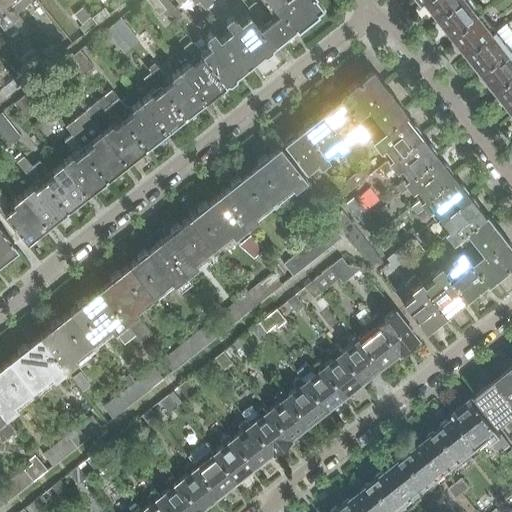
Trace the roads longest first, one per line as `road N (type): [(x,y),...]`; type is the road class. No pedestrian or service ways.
road 1 (residential): [(0,317),(34,291),(52,263),(371,14)]
road 2 (residential): [(268,511),(278,494),(511,309)]
road 3 (residential): [(511,180),(371,14)]
